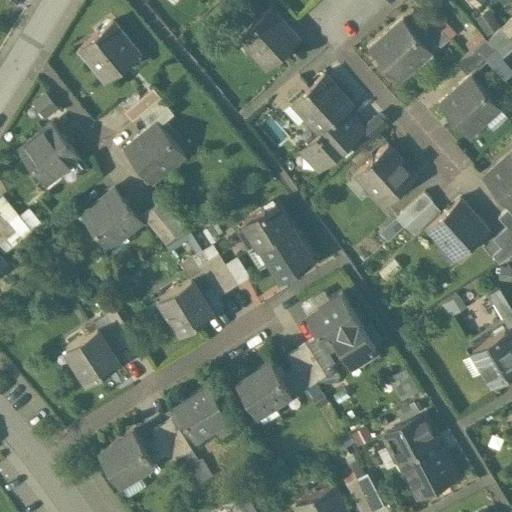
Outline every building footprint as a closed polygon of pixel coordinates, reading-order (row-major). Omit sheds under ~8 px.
[(270,8),(242,33),(255,47),(252,49),(266,66),(297,38),(270,8)] [(447,37),(423,9),(414,17),(439,45),(447,37)] [(511,16),(500,27),(509,36),(511,32),(511,16)] [(401,19),(370,46),(398,77),(414,63),(412,60),(426,47),(401,19)] [(112,21),(83,45),(95,60),(92,63),(106,80),(138,53),(112,21)] [(484,36),(456,61),(466,72),(494,47),(484,36)] [(309,85),(295,97),(308,112),(306,115),(320,131),(346,108),(352,103),(324,72),(309,85)] [(299,74),(273,98),(283,109),(292,100),(295,97),(309,85),(299,74)] [(471,74),(439,102),(468,134),(499,106),(471,74)] [(152,88),(123,111),(131,121),(160,97),(152,88)] [(31,100),(45,117),(59,105),(46,89),(31,100)] [(346,108),(320,131),(302,147),(319,166),(331,155),(362,128),(362,127),(361,126),(346,108)] [(376,112),(361,126),(362,127),(362,128),(370,136),(386,123),(376,112)] [(52,122),(19,148),(45,181),(78,154),(52,122)] [(157,122),(124,148),(150,180),(167,166),(164,163),(180,151),(157,122)] [(415,175),(387,143),(356,171),(384,203),(415,175)] [(511,150),(483,175),(511,207),(511,206),(511,150)] [(140,219),(115,187),(82,214),(105,243),(121,230),(123,233),(140,219)] [(424,190),(396,215),(404,225),(430,202),(432,200),(424,190)] [(459,197),(428,225),(456,257),(488,228),(459,197)] [(187,231),(162,199),(152,207),(176,237),(187,231)] [(264,206),(244,219),(260,245),(261,244),(260,242),(290,223),(275,200),(274,201),(276,204),(267,210),(264,206)] [(430,202),(404,225),(412,234),(438,211),(430,202)] [(176,237),(152,207),(142,216),(165,245),(176,237)] [(511,214),(507,209),(498,217),(506,226),(511,232),(511,214)] [(0,210),(0,228),(7,237),(15,230),(0,210)] [(290,223),(260,242),(261,244),(282,276),(313,257),(292,222),(290,223)] [(511,253),(511,232),(506,226),(493,238),(501,246),(492,254),(499,262),(511,253)] [(225,262),(218,250),(208,257),(227,288),(238,282),(225,262)] [(248,276),(235,255),(225,262),(238,282),(248,276)] [(227,288),(208,257),(198,263),(217,295),(227,288)] [(190,276),(160,296),(181,329),(211,310),(190,276)] [(511,322),(511,309),(498,287),(488,293),(508,325),(511,322)] [(341,291),(307,312),(327,344),(337,337),(361,322),(341,291)] [(133,336),(114,305),(104,312),(123,342),(133,336)] [(361,322),(337,337),(352,360),(375,345),(361,322)] [(97,326),(66,345),(87,377),(117,358),(97,326)] [(511,341),(504,328),(476,345),(483,356),(479,359),(493,380),(511,368),(511,341)] [(336,367),(316,335),(306,342),(326,373),(336,367)] [(326,373),(306,342),(296,348),(316,380),(326,373)] [(316,380),(296,348),(286,354),(305,386),(316,380)] [(291,390),(271,359),(237,380),(254,408),(266,400),(268,404),(272,402),(291,390)] [(401,397),(420,387),(409,365),(390,375),(401,397)] [(209,382),(175,403),(195,435),(229,414),(209,382)] [(268,404),(266,400),(254,408),(257,412),(257,411),(263,422),(278,412),(272,402),(268,404)] [(421,412),(383,432),(397,460),(399,459),(398,458),(435,439),(430,430),(431,429),(425,417),(424,418),(421,412)] [(192,448),(172,416),(162,423),(182,455),(192,448)] [(182,455),(162,423),(152,429),(171,461),(182,455)] [(134,428),(99,448),(127,494),(146,482),(138,469),(153,460),(134,428)] [(435,439),(398,458),(399,459),(418,496),(456,476),(436,439),(435,439)] [(383,502),(366,470),(356,475),(372,508),(383,502)] [(364,511),(372,508),(356,475),(345,481),(361,511),(364,511)] [(347,511),(332,482),(298,500),(304,511),(347,511)]
